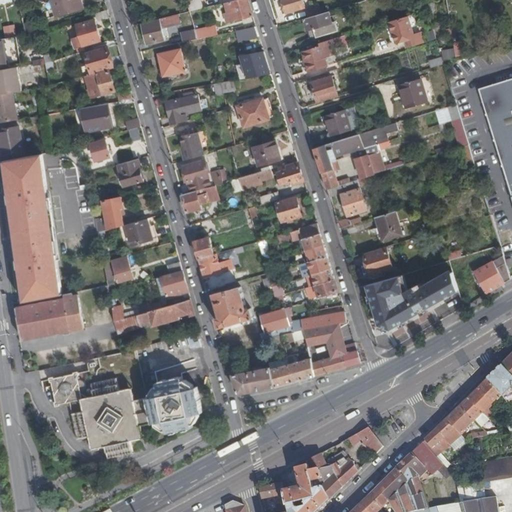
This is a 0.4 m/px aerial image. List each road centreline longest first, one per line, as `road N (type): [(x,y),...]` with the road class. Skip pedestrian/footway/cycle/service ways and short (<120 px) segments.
road 1 (unclassified): [(240,447),(116,0)]
road 2 (residential): [(260,0),(375,376)]
road 3 (primary): [(244,478),(405,388)]
road 4 (primary): [(24,511),(0,341)]
road 5 (primary): [(375,376),(240,447)]
road 6 (primary): [(240,447),(119,511)]
road 7 (residential): [(424,418),(329,511)]
